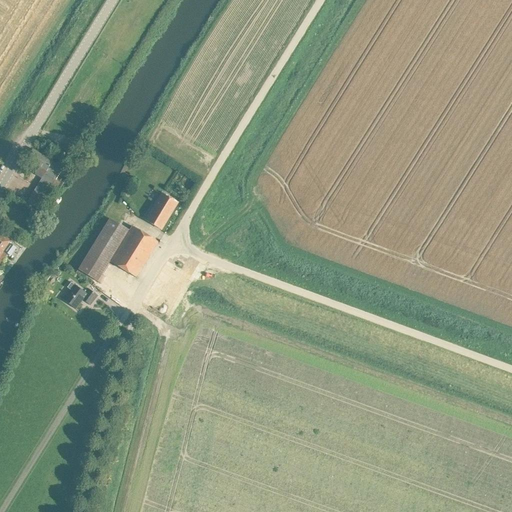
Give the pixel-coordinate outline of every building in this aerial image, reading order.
[(38,208),(57,176),(63,168),(32,149),(26,159),(40,168),(35,174),(41,178),(27,202),(38,208)] [(62,163),(67,155),(60,151),(55,159),(62,163)] [(68,179),(72,170),(69,168),(64,177),(68,179)] [(161,230),(178,203),(162,193),(146,220),(161,230)] [(109,219),(78,270),(97,281),(128,230),(109,219)] [(132,226),(110,262),(136,278),(158,242),(132,226)] [(0,248),(4,251),(6,253),(7,254),(10,256),(17,248),(13,245),(9,243),(11,241),(0,233),(0,248)] [(174,290),(179,294),(184,288),(172,278),(169,281),(176,287),(174,290)] [(84,293),(70,282),(66,288),(69,290),(62,299),(59,297),(78,312),(78,311),(75,309),(80,303),(79,302),(82,299),(90,305),(97,296),(88,288),(84,293)]
